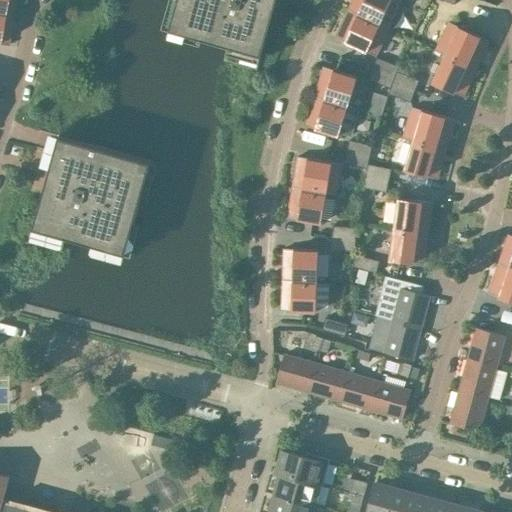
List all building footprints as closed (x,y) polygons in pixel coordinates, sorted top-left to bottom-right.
[(0,0),(0,13),(12,15),(14,0),(0,0)] [(274,10),(276,0),(177,0),(167,36),(200,45),(202,38),(228,46),(224,60),(257,69),(274,10)] [(349,9),(388,28),(401,1),(401,0),(353,0),(349,9)] [(376,55),(388,28),(349,9),(348,10),(349,10),(336,37),(336,36),(336,37),(376,56),(376,55)] [(12,16),(12,15),(0,13),(0,44),(7,46),(7,45),(12,16)] [(489,40),(449,22),(449,23),(436,50),(445,54),(476,68),(488,41),(489,41),(489,40)] [(476,69),(476,68),(445,54),(432,82),(432,81),(432,82),(463,97),(463,96),(476,69)] [(377,57),(373,68),(395,77),(397,72),(399,66),(377,57)] [(315,96),(347,106),(348,106),(347,106),(356,77),(357,77),(324,67),(315,96)] [(391,88),(393,83),(395,77),(373,68),(368,79),(391,88)] [(419,80),(397,72),(395,77),(393,83),(415,91),(419,80)] [(411,102),(415,91),(393,83),(391,88),(388,94),(411,102)] [(347,107),(347,106),(315,96),(315,97),(306,125),(306,126),(338,136),(338,135),(347,107)] [(404,137),(413,139),(446,149),(454,120),(454,119),(412,107),(412,108),(404,137)] [(157,163),(151,161),(52,133),(50,140),(43,166),(50,168),(49,171),(42,195),(29,242),(62,251),(66,237),(92,244),(90,251),(123,260),(125,253),(132,255),(141,222),(134,220),(141,194),(148,196),(157,163)] [(446,149),(413,139),(405,168),(404,168),(404,169),(437,179),(437,178),(445,149),(446,149)] [(349,140),(347,152),(370,157),(373,146),(349,140)] [(367,169),(368,165),(370,157),(347,152),(344,163),(367,169)] [(293,187),(326,193),(336,194),(341,165),(342,164),(298,156),(298,157),(293,186),(293,187)] [(391,169),(368,165),(367,169),(365,176),(389,181),(391,169)] [(386,192),(389,181),(365,176),(363,188),(386,192)] [(321,222),(326,193),(293,187),(288,216),(288,217),(321,223),(321,222)] [(394,228),(428,233),(427,233),(431,203),(432,203),(398,198),(398,199),(394,228)] [(331,225),(331,236),(355,237),(355,225),(331,225)] [(427,234),(428,233),(394,228),(394,229),(390,258),(389,259),(423,264),(423,263),(427,234)] [(499,263),(499,264),(511,268),(511,235),(509,234),(508,235),(509,235),(499,263)] [(354,249),(355,237),(331,236),(331,248),(354,249)] [(283,279),(317,281),(317,280),(318,251),(318,250),(284,249),(283,279)] [(355,252),(354,264),(376,271),(380,260),(355,252)] [(511,268),(499,264),(489,292),(489,293),(511,300),(511,268)] [(421,328),(430,296),(421,294),(423,286),(386,276),(375,315),(393,320),(421,328)] [(317,281),(283,279),(283,280),(282,309),(282,310),(316,312),(316,311),(317,281)] [(348,325),(325,318),(322,329),(345,336),(348,325)] [(413,361),(421,328),(393,320),(384,353),(413,361)] [(496,367),(505,335),(476,327),(468,360),(496,367)] [(320,350),(323,339),(316,336),(312,348),(320,350)] [(331,341),(323,339),(320,350),(328,353),(331,341)] [(371,353),(364,351),(359,350),(357,357),(368,361),(371,353)] [(305,391),(313,363),(284,354),(276,383),(305,391)] [(486,404),(496,367),(468,360),(458,396),(486,404)] [(339,401),(348,373),(313,363),(305,391),(339,401)] [(404,364),(401,375),(408,378),(412,366),(404,364)] [(371,410),(379,382),(348,373),(339,401),(371,410)] [(403,419),(411,391),(379,382),(371,410),(403,419)] [(479,431),(486,404),(458,396),(450,423),(479,431)] [(19,430),(14,419),(3,424),(8,435),(19,430)] [(174,440),(154,435),(151,445),(171,450),(174,440)] [(321,485),(328,460),(307,454),(306,457),(282,450),(276,472),(280,473),(319,484),(321,485)] [(0,511),(4,511),(8,501),(2,499),(8,476),(0,473),(0,511)] [(313,505),(319,484),(280,473),(274,494),(313,505)] [(364,496),(367,483),(353,479),(350,492),(364,496)] [(389,511),(396,488),(375,483),(366,511),(389,511)] [(411,511),(417,494),(396,488),(389,511),(411,511)] [(311,511),(313,505),(274,494),(269,511),(311,511)] [(434,511),(438,500),(417,494),(411,511),(434,511)] [(50,511),(8,500),(8,501),(4,511),(50,511)] [(456,511),(459,506),(438,500),(434,511),(456,511)] [(359,511),(361,504),(351,501),(347,511),(359,511)]
